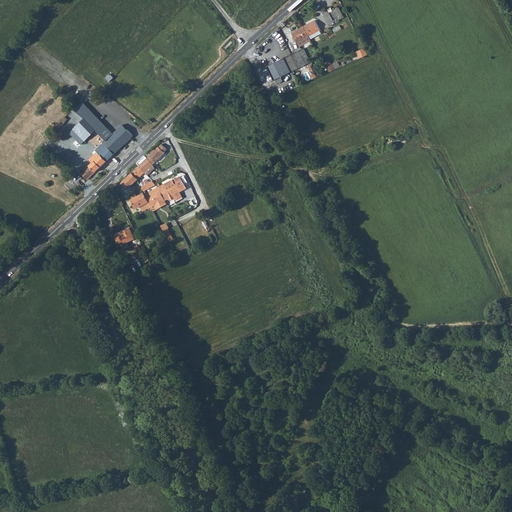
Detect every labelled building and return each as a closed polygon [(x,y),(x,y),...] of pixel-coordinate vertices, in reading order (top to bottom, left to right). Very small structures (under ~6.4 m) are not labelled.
[(336,7),(331,10),(336,19),(337,20),(341,17),(336,7)] [(336,19),(331,10),(326,13),(331,22),(336,19)] [(317,18),(306,24),(306,25),(311,35),(323,29),(317,18)] [(311,35),(306,25),(294,30),(295,32),(300,41),(311,35)] [(301,44),(313,39),(311,35),(300,41),(301,44)] [(307,49),(294,55),(300,68),(313,61),(307,49)] [(288,73),(294,70),(300,68),(294,55),(270,66),(278,83),(289,78),(288,73)] [(341,67),(339,61),(332,63),(331,60),(326,61),(329,71),(341,67)] [(101,155),(107,161),(127,142),(133,136),(127,130),(121,136),(115,130),(112,132),(83,103),(75,110),(84,118),(96,131),(105,139),(95,149),(101,155)] [(81,145),(96,131),(84,118),(69,132),(81,145)] [(45,135),(52,127),(48,123),(41,132),(45,135)] [(61,141),(66,146),(71,141),(66,136),(61,141)] [(161,144),(149,155),(155,162),(165,152),(164,152),(166,149),(161,144)] [(107,161),(101,155),(99,157),(97,155),(93,158),(95,160),(89,166),(87,163),(78,171),(87,180),(107,161)] [(155,162),(149,155),(145,159),(152,166),(155,162)] [(152,166),(145,159),(137,167),(143,174),(152,166)] [(153,170),(152,166),(143,174),(146,177),(153,170)] [(143,174),(137,167),(130,174),(136,181),(143,174)] [(136,181),(130,174),(123,181),(129,188),(136,181)] [(179,195),(181,194),(180,191),(185,188),(181,178),(175,181),(173,182),(172,181),(157,189),(163,200),(165,203),(167,202),(170,203),(174,201),(176,204),(182,201),(179,195)] [(66,183),(71,189),(76,184),(70,179),(66,183)] [(141,188),(143,193),(156,187),(154,185),(152,182),(141,188)] [(148,204),(150,208),(154,206),(156,209),(165,205),(165,203),(163,200),(157,189),(144,196),(148,204)] [(150,208),(148,204),(144,196),(143,194),(129,200),(134,210),(138,208),(140,213),(146,210),(150,208)] [(119,243),(133,237),(129,226),(123,229),(124,231),(116,236),(119,243)] [(168,228),(164,230),(170,242),(174,240),(168,228)] [(134,246),(135,249),(136,249),(139,257),(146,254),(142,246),(139,248),(137,244),(134,246)]
